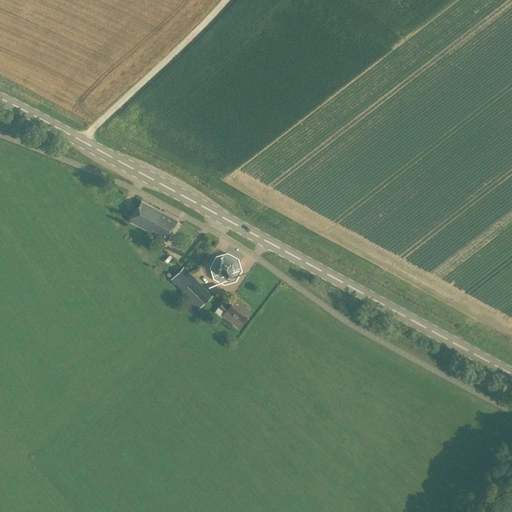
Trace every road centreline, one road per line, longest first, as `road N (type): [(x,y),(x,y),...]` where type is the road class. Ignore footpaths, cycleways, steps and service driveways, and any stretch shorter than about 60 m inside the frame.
road 1 (secondary): [(511,378),(0,99)]
road 2 (track): [(54,151),(76,139),(216,0)]
